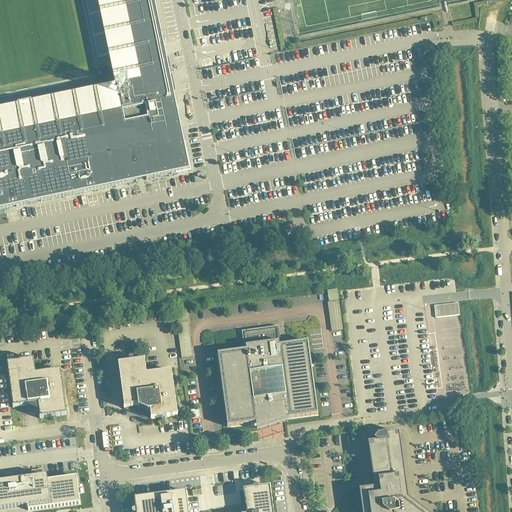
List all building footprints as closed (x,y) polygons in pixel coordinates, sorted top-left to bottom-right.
[(0,0),(0,210),(51,200),(176,174),(190,171),(165,53),(163,44),(154,0),(0,0)] [(338,292),(337,289),(327,291),(329,302),(339,301),(338,292)] [(339,301),(327,303),(332,331),(343,330),(339,301)] [(458,304),(434,306),(435,318),(459,316),(458,304)] [(187,310),(175,311),(177,323),(188,321),(187,310)] [(188,321),(177,323),(181,359),(193,358),(188,321)] [(318,415),(311,365),(308,342),(281,346),(278,326),(242,332),(244,351),(217,354),(227,427),(256,423),(257,431),(289,421),(289,419),(318,415)] [(66,415),(60,370),(35,374),(33,360),(6,363),(13,408),(27,406),(28,408),(31,409),(30,413),(34,414),(35,411),(37,412),(38,411),(39,419),(66,415)] [(178,416),(171,371),(146,374),(145,360),(118,364),(124,409),(136,407),(139,408),(142,410),(141,413),(147,416),(148,412),(150,412),(151,419),(178,416)] [(424,511),(408,499),(400,433),(378,436),(374,441),(376,442),(373,443),(368,444),(370,458),(374,489),(359,491),(362,511),(424,511)] [(80,504),(76,477),(47,481),(46,477),(41,477),(41,473),(34,474),(34,478),(0,482),(0,510),(27,506),(28,511),(80,504)] [(273,511),(270,486),(259,488),(259,485),(253,486),(254,489),(243,490),(245,506),(243,506),(239,511),(273,511)] [(188,511),(186,492),(134,499),(136,511),(188,511)]
